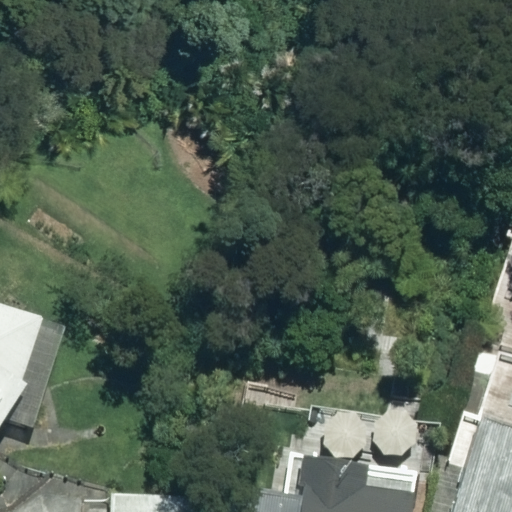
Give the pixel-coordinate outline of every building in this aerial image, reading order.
[(95,148),(81,176),(132,202),(146,174),(95,148)] [(25,259),(0,246),(0,276),(12,283),(25,259)] [(25,349),(0,340),(0,437),(12,419),(9,417),(25,349)] [(511,511),(511,461),(467,449),(449,511),(511,511)] [(402,511),(404,497),(350,490),(348,496),(293,489),(289,511),(402,511)]
